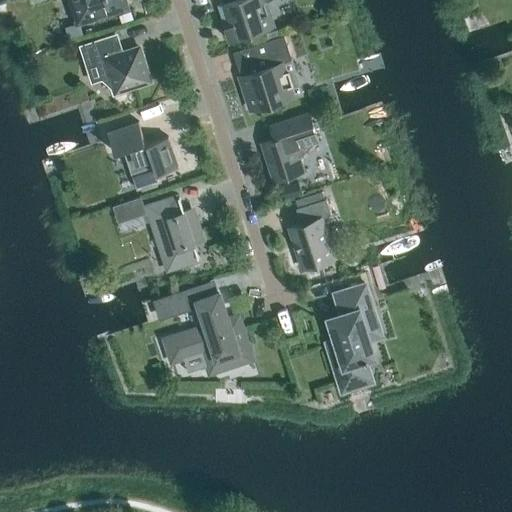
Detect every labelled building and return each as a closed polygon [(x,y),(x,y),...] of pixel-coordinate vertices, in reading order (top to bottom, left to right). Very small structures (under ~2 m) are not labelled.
[(72,0),(79,21),(85,19),(89,21),(93,20),(97,18),(99,14),(126,6),(124,0),(72,0)] [(229,0),(229,1),(218,4),(230,40),(272,26),(264,1),(265,0),(266,0),(229,0)] [(278,29),(267,32),(269,39),(281,36),(278,29)] [(257,54),(237,61),(237,62),(243,60),(247,73),(244,74),(250,90),(247,91),(252,109),(304,92),(303,91),(293,94),(291,86),(294,85),(289,70),(288,70),(286,71),(283,62),(293,59),(288,44),(284,34),(281,36),(269,39),(254,44),(257,54)] [(109,75),(115,94),(130,89),(130,86),(150,80),(139,47),(118,54),(112,35),(81,45),(93,81),(109,75)] [(310,113),(299,117),(271,125),(276,139),(263,143),(275,179),(303,170),(296,148),(319,141),(310,113)] [(124,149),(132,172),(137,189),(141,188),(142,191),(158,186),(157,183),(162,181),(159,173),(178,166),(168,136),(149,142),(145,140),(139,121),(109,131),(115,152),(124,149)] [(282,200),(302,193),(298,182),(278,188),(282,200)] [(334,257),(322,217),(332,214),(326,198),(325,199),(322,191),(296,199),(298,207),(297,208),(301,223),(290,226),(303,267),(334,257)] [(126,218),(146,211),(141,196),(121,203),(126,218)] [(194,242),(202,240),(195,217),(187,220),(180,196),(149,206),(169,267),(199,257),(194,242)] [(379,326),(366,283),(335,292),(342,313),(329,317),(340,350),(331,353),(340,382),(371,372),(367,360),(368,359),(368,358),(375,355),(367,330),(379,326)] [(159,321),(191,310),(184,289),(153,300),(159,321)] [(252,357),(241,324),(231,327),(220,293),(199,300),(207,326),(166,339),(173,359),(204,349),(211,371),(252,357)]
